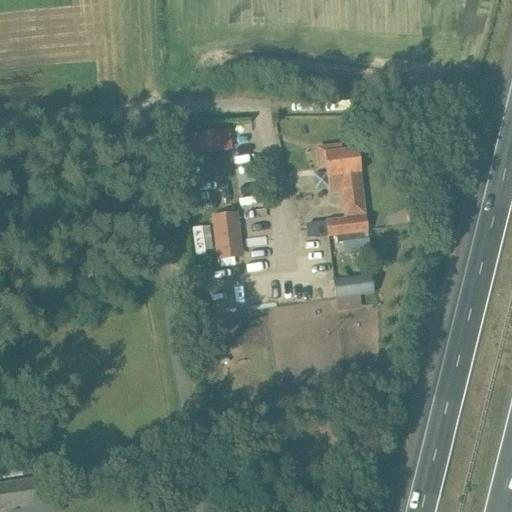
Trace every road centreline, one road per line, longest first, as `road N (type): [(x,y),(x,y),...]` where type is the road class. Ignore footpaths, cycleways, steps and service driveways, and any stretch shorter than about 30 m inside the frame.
road 1 (unclassified): [(197,511),(157,105)]
road 2 (motorway): [(511,141),(418,511)]
road 3 (unclassified): [(0,119),(157,105)]
